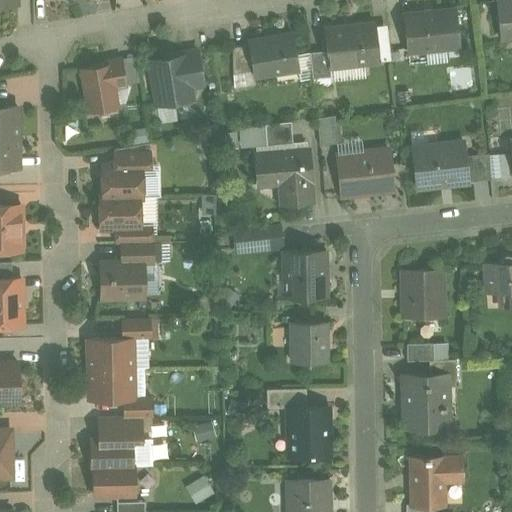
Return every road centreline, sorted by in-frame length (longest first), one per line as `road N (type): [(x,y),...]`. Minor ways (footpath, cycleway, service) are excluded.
road 1 (residential): [(51,41),(53,153),(66,180),(71,248),(60,279),(65,438),(50,472),(50,511)]
road 2 (residential): [(511,217),(365,233),(370,511)]
road 3 (residential): [(51,41),(294,0)]
